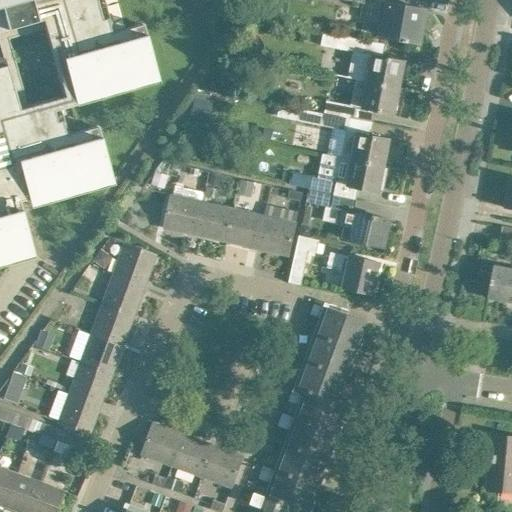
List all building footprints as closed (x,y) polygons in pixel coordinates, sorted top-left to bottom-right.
[(0,265),(33,256),(18,200),(27,198),(30,206),(38,204),(104,185),(102,177),(110,175),(99,137),(96,127),(78,131),(61,136),(57,121),(55,122),(52,110),(76,103),(74,95),(80,93),(83,102),(150,83),(147,75),(156,73),(145,34),(144,34),(141,24),(124,29),(123,29),(109,33),(105,18),(100,20),(94,0),(0,0),(0,48),(5,65),(0,66),(0,265)] [(342,0),(365,4),(362,17),(374,19),(374,21),(383,23),(381,38),(409,42),(409,41),(420,43),(426,9),(407,6),(387,3),(387,0),(342,0)] [(324,34),(322,45),(338,48),(338,49),(362,54),(364,41),(324,34)] [(351,79),(356,80),(369,82),(399,88),(405,61),(370,55),(353,66),(351,79)] [(399,88),(369,82),(364,108),(374,110),(375,110),(376,110),(387,112),(387,113),(400,115),(403,98),(398,97),(399,88)] [(328,101),(325,113),(359,119),(373,123),(374,121),(373,122),(366,120),(350,117),(353,106),(328,101)] [(359,119),(350,118),(325,113),(300,108),(298,120),(323,125),(322,126),(332,128),(348,131),(356,132),(359,119)] [(343,157),(353,159),(384,166),(389,139),(371,135),(348,131),(343,157)] [(197,135),(195,146),(204,147),(206,137),(197,135)] [(337,156),(332,180),(337,181),(334,194),(354,199),(356,187),(379,191),(379,189),(383,190),(386,178),(382,177),(384,166),(353,159),(343,157),(337,156)] [(334,194),(337,181),(332,180),(318,177),(292,171),(289,183),(309,188),(309,189),(334,194)] [(332,206),(334,194),(309,189),(306,202),(326,206),(331,207),(332,206)] [(166,227),(196,234),(203,202),(172,195),(164,228),(165,228),(166,227)] [(196,234),(227,241),(234,209),(203,202),(196,234)] [(227,241),(257,248),(265,216),(234,209),(227,241)] [(352,240),(365,242),(384,247),(390,220),(371,215),(342,209),(338,223),(345,225),(342,237),(352,240)] [(265,216),(257,248),(288,254),(288,255),(289,256),(293,236),(296,223),(265,216)] [(302,224),(299,235),(312,238),(313,231),(310,226),(302,224)] [(500,238),(511,239),(511,228),(502,226),(500,238)] [(296,248),(309,251),(317,252),(320,240),(312,238),(299,235),(296,248)] [(123,244),(112,274),(144,285),(155,255),(123,244)] [(331,252),(327,267),(347,272),(343,287),(374,294),(381,263),(331,252)] [(290,277),(290,278),(302,281),(307,259),(295,256),(290,277)] [(488,298),(511,302),(511,268),(494,265),(493,272),(479,269),(475,289),(489,292),(488,298)] [(112,274),(101,304),(133,315),(144,285),(112,274)] [(101,304),(90,333),(122,345),(133,315),(101,304)] [(367,321),(329,307),(300,388),(309,392),(264,511),(300,511),(302,509),(308,511),(309,510),(306,509),(310,498),(313,499),(319,483),(316,482),(320,472),(322,473),(328,457),(325,456),(329,446),(332,447),(338,431),(335,430),(339,419),(342,420),(348,404),(335,400),(339,389),(342,390),(348,374),(345,373),(349,363),(352,364),(358,348),(355,347),(359,337),(362,338),(367,321)] [(90,333),(79,363),(111,375),(122,345),(90,333)] [(50,338),(39,334),(35,346),(46,350),(50,338)] [(302,348),(299,355),(306,358),(309,351),(302,348)] [(79,363),(68,393),(100,404),(111,375),(79,363)] [(21,392),(8,387),(3,400),(16,405),(21,392)] [(100,404),(68,393),(57,423),(89,435),(100,404)] [(287,404),(285,411),(295,415),(297,408),(287,404)] [(0,418),(11,423),(15,413),(0,407),(0,418)] [(15,413),(11,423),(27,429),(31,420),(15,413)] [(37,434),(54,440),(58,430),(40,423),(37,434)] [(142,455),(172,466),(183,435),(154,424),(155,423),(154,423),(142,455)] [(58,430),(54,440),(71,447),(74,436),(58,430)] [(279,430),(276,438),(285,441),(288,433),(279,430)] [(172,466),(202,477),(213,446),(183,435),(172,466)] [(487,489),(511,491),(511,437),(492,435),(487,489)] [(213,446),(202,477),(231,487),(236,474),(243,456),(242,455),(242,456),(213,446)] [(269,456),(266,463),(276,466),(279,460),(269,456)] [(0,505),(4,507),(17,474),(0,467),(0,505)] [(4,507),(18,511),(28,511),(39,482),(17,474),(4,507)] [(152,482),(165,487),(167,480),(155,475),(152,482)] [(170,478),(167,487),(177,491),(181,482),(170,478)] [(39,482),(28,511),(54,511),(62,490),(39,482)] [(165,497),(155,494),(151,505),(161,508),(165,497)] [(253,502),(261,505),(264,497),(256,494),(253,502)] [(213,501),(210,508),(220,511),(222,511),(225,506),(213,501)] [(190,511),(193,507),(181,502),(177,511),(190,511)]
